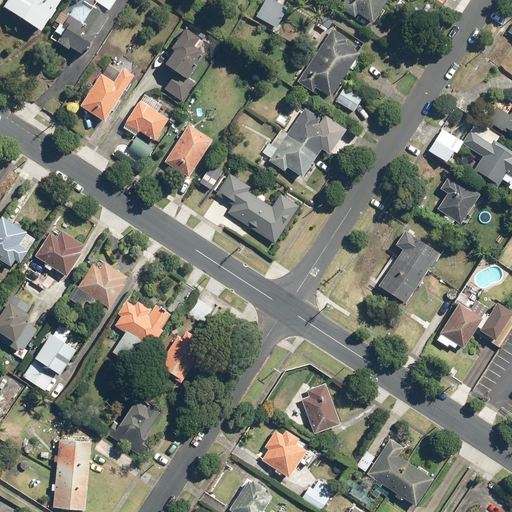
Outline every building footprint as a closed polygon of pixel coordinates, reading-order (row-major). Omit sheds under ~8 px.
[(9,0),(4,8),(42,32),(62,0),(9,0)] [(117,0),(97,0),(96,1),(111,11),(117,0)] [(289,8),(274,0),(265,0),(256,17),(278,29),(289,8)] [(344,0),(340,8),(356,18),(358,14),(375,24),(389,0),(344,0)] [(72,19),(59,42),(83,57),(91,43),(93,44),(109,17),(93,8),(83,25),(72,19)] [(316,87),(331,97),(360,53),(344,43),(348,38),(332,28),(297,82),(313,92),(316,87)] [(196,83),(187,76),(203,52),(194,46),(200,39),(186,29),(171,49),(174,51),(165,64),(177,72),(165,89),(183,102),(196,83)] [(124,69),(115,82),(102,73),(81,106),(105,122),(121,96),(134,75),(124,69)] [(364,99),(344,87),(335,101),(355,113),(364,99)] [(155,141),(169,119),(150,107),(140,100),(125,123),(139,132),(139,131),(155,141)] [(511,136),(511,135),(511,112),(511,115),(497,106),(488,119),(502,128),(511,136)] [(326,115),(320,124),(319,123),(322,119),(306,108),(269,160),(285,171),(287,168),(302,178),(322,149),(330,155),(347,130),(326,115)] [(213,139),(189,124),(165,161),(189,177),(213,139)] [(462,142),(483,155),(483,156),(483,157),(473,172),(497,188),(507,173),(511,175),(511,151),(494,139),(491,144),(470,130),(462,142)] [(154,149),(137,138),(130,148),(147,160),(154,149)] [(211,191),(224,172),(213,164),(200,183),(211,191)] [(217,194),(233,205),(227,213),(275,244),(300,207),(281,195),(273,207),(247,191),(250,187),(230,174),(217,194)] [(454,183),(446,178),(439,188),(447,193),(437,208),(460,223),(480,193),(457,178),(454,183)] [(0,258),(11,265),(15,259),(20,262),(28,250),(20,245),(28,231),(2,215),(0,217),(0,258)] [(83,253),(80,251),(84,244),(60,229),(57,235),(50,231),(34,255),(67,276),(83,253)] [(395,244),(403,248),(378,286),(405,303),(438,252),(412,235),(404,230),(395,244)] [(92,263),(77,287),(109,306),(127,277),(104,262),(100,268),(92,263)] [(25,311),(29,304),(12,293),(8,300),(6,299),(0,308),(0,339),(17,350),(19,347),(24,350),(37,329),(33,326),(26,321),(30,314),(25,311)] [(216,304),(203,296),(192,315),(204,323),(216,304)] [(129,363),(144,341),(152,345),(170,315),(156,306),(150,316),(148,315),(152,309),(138,300),(134,306),(126,300),(113,321),(127,330),(112,351),(129,363)] [(511,313),(511,310),(497,301),(479,328),(495,339),(511,313)] [(464,348),(482,317),(459,303),(440,334),(464,348)] [(182,337),(178,334),(160,362),(165,365),(162,370),(181,382),(206,342),(186,330),(182,337)] [(75,348),(52,332),(23,376),(47,392),(75,348)] [(340,424),(328,389),(326,382),(306,389),(309,396),(302,398),(314,433),(340,424)] [(143,438),(159,413),(131,395),(106,434),(140,455),(149,441),(143,438)] [(282,434),(275,429),(265,445),(268,448),(261,460),(289,477),(298,462),(307,449),(296,443),(300,437),(286,429),(282,434)] [(91,441),(59,438),(53,507),(84,510),(91,441)] [(434,478),(399,454),(403,447),(390,438),(366,474),(376,481),(415,506),(434,478)] [(375,456),(366,451),(357,464),(365,470),(375,456)] [(302,497),(320,511),(331,495),(325,491),(329,484),(319,477),(312,487),(310,486),(302,497)] [(369,491),(350,478),(346,485),(350,488),(347,492),(362,501),(369,491)] [(232,511),(261,511),(273,496),(264,490),(266,487),(253,479),(251,482),(248,480),(228,509),(232,511)]
